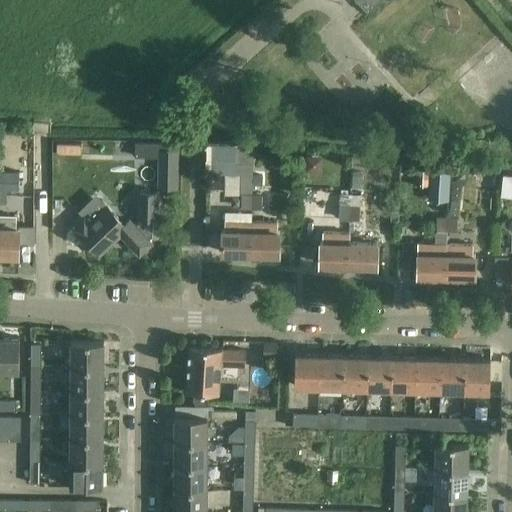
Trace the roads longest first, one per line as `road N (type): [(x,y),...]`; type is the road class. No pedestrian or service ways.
road 1 (residential): [(511,328),(148,319)]
road 2 (residential): [(146,511),(148,319)]
road 3 (residential): [(148,319),(0,307)]
